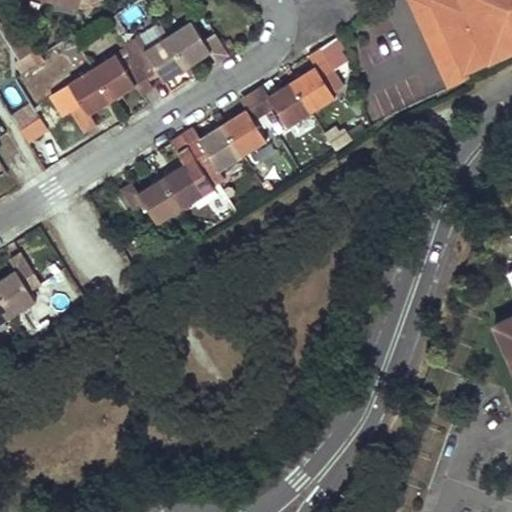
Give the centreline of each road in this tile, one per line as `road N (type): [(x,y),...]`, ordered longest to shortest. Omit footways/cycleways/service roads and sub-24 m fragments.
road 1 (tertiary): [(511,110),(483,124),(443,176),(359,411),(302,482),(260,511)]
road 2 (tertiary): [(310,511),(373,419),(463,188),(511,133)]
road 3 (residential): [(0,223),(256,64),(281,31),(277,0)]
